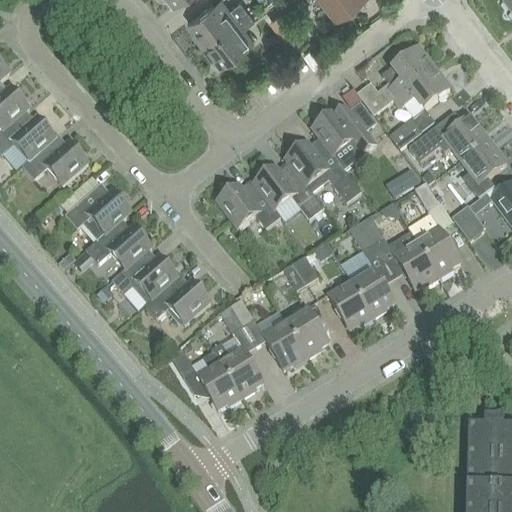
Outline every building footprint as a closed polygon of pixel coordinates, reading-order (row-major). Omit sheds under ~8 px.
[(218,0),(213,4),(185,25),(192,33),(190,34),(201,48),(247,12),(240,3),(231,10),(222,0),(218,0)] [(322,0),(335,17),(357,0),(322,0)] [(511,0),(502,0),(500,2),(511,17),(511,0)] [(247,12),(201,48),(212,62),(213,61),(219,68),(255,42),(245,28),(254,21),(247,12)] [(282,12),(269,22),(272,26),(279,36),(291,50),(304,40),(282,12)] [(394,100),(434,71),(418,50),(392,69),(402,82),(391,90),(389,87),(378,95),(371,86),(358,96),(373,116),(386,106),(388,109),(394,104),(393,103),(395,101),(394,100)] [(0,83),(9,75),(0,65),(0,83)] [(395,101),(401,109),(414,98),(424,111),(450,92),(434,71),(394,100),(395,101)] [(0,129),(3,133),(26,113),(29,111),(10,89),(7,91),(0,83),(0,129)] [(319,141),(333,159),(334,158),(344,172),(376,147),(367,135),(377,127),(360,106),(350,113),(347,109),(338,116),(335,113),(312,131),(319,141)] [(29,162),(54,140),(36,119),(33,121),(26,113),(3,133),(0,135),(0,155),(2,158),(15,147),(29,162)] [(459,164),(487,143),(470,119),(446,138),(438,127),(415,144),(423,155),(435,145),(443,156),(450,152),(459,164)] [(411,122),(390,138),(400,151),(421,135),(411,122)] [(54,140),(29,162),(21,169),(34,183),(47,171),(62,189),(88,166),(69,144),(66,146),(58,137),(54,140)] [(344,172),(334,158),(333,159),(319,141),(311,147),(308,143),(285,162),(287,165),(312,197),(330,183),(335,189),(334,190),(347,207),(361,196),(348,179),(349,178),(344,172)] [(487,143),(459,164),(468,176),(463,181),(478,201),(486,195),(479,186),(505,166),(487,143)] [(324,212),(312,197),(287,165),(278,171),(276,168),(254,185),(275,213),(292,200),(309,223),(324,212)] [(391,199),(411,188),(405,175),(384,186),(391,199)] [(422,181),(425,186),(428,189),(436,184),(430,176),(422,181)] [(275,213),(254,185),(252,182),(242,190),(239,186),(216,204),(237,231),(254,217),(266,232),(280,220),(275,213)] [(425,186),(415,193),(428,214),(438,207),(428,189),(425,186)] [(119,194),(115,194),(114,194),(113,193),(109,196),(101,187),(65,218),(78,232),(83,227),(97,243),(105,237),(106,238),(123,223),(132,215),(123,206),(124,205),(125,201),(119,194)] [(511,230),(511,187),(492,203),(511,230)] [(486,235),(468,211),(452,222),(470,247),(486,235)] [(409,231),(411,235),(416,244),(439,281),(453,272),(452,270),(460,265),(431,217),(409,231)] [(360,226),(373,247),(384,240),(371,219),(360,226)] [(126,272),(148,253),(152,250),(132,228),(129,231),(123,223),(106,238),(105,237),(97,243),(86,253),(99,268),(112,256),(126,272)] [(363,254),(373,247),(360,226),(349,232),(363,254)] [(439,281),(416,244),(411,235),(389,249),(416,293),(425,287),(426,289),(439,281)] [(146,307),(177,279),(159,258),(155,261),(148,253),(126,272),(113,284),(125,298),(132,291),(146,307)] [(294,266),(307,288),(318,281),(305,259),(294,266)] [(297,294),(307,288),(294,266),(283,273),(297,294)] [(395,305),(373,270),(351,284),(373,321),(387,312),(386,310),(395,305)] [(146,307),(145,308),(157,323),(170,311),(185,328),(211,306),(192,284),(189,286),(180,276),(177,279),(146,307)] [(359,329),(373,321),(351,284),(328,298),(349,333),(358,327),(359,329)] [(231,310),(244,331),(255,324),(242,303),(231,310)] [(233,337),(244,331),(231,310),(221,316),(233,337)] [(285,324),(308,361),(322,353),(321,351),(329,346),(308,310),(285,324)] [(295,369),(308,361),(285,324),(263,338),(284,373),(294,367),(295,369)] [(256,366),(270,360),(264,345),(249,352),(256,366)] [(214,356),(219,364),(242,401),(256,393),(255,391),(264,386),(242,350),(228,359),(222,349),(212,354),(214,357),(214,356)] [(182,380),(194,373),(182,352),(171,360),(182,380)] [(228,410),(242,401),(219,364),(214,356),(214,357),(203,363),(208,371),(197,378),(218,414),(227,408),(228,410)] [(511,511),(511,428),(468,428),(465,511),(511,511)]
